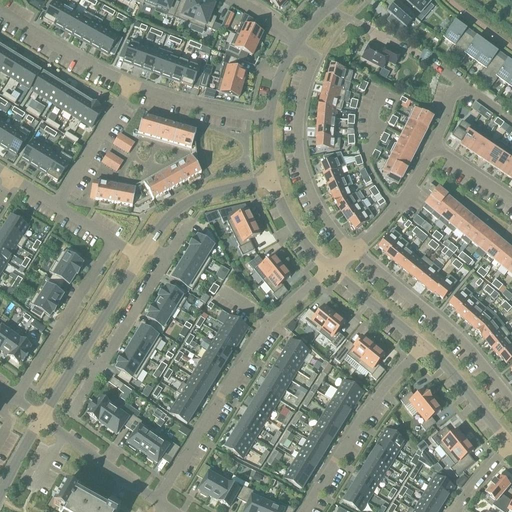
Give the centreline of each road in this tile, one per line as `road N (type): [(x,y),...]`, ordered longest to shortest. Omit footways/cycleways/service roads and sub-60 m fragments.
road 1 (residential): [(330,269),(262,326),(156,501)]
road 2 (residential): [(353,252),(305,173),(301,144),(313,61),(297,40)]
road 3 (residential): [(511,397),(458,334),(353,252)]
road 4 (residential): [(304,511),(381,392),(423,345)]
road 5 (residential): [(15,396),(113,240)]
road 6 (residential): [(0,11),(130,84)]
road 7 (tertiary): [(147,244),(185,204),(271,179)]
road 8 (residential): [(41,417),(156,501)]
road 9 (residential): [(130,84),(268,119)]
road 10 (residential): [(130,84),(56,205)]
road 11 (residential): [(167,256),(97,370)]
road 12 (tertiary): [(509,443),(423,345)]
road 13 (residential): [(436,143),(458,83),(511,121)]
road 14 (residential): [(394,207),(364,157),(382,89)]
road 15 (tertiary): [(76,357),(140,255)]
road 16 (tertiary): [(423,345),(330,269)]
